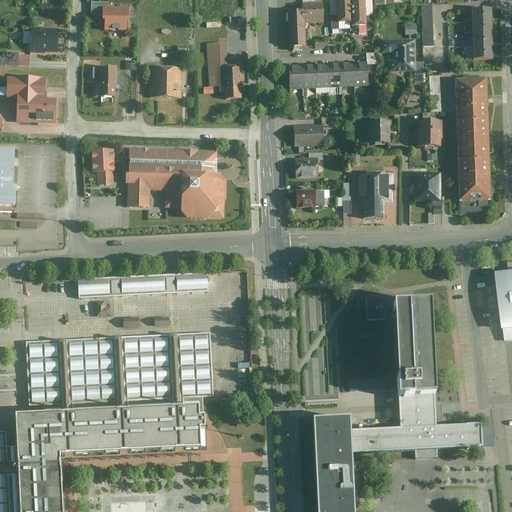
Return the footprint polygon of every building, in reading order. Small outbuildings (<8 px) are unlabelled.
[(352,23),(350,0),(337,0),(339,23),(352,23)] [(366,26),(365,0),(353,0),(354,26),(366,26)] [(289,11),(289,31),(305,30),(305,23),(324,23),(323,2),(303,3),(303,11),(289,11)] [(434,48),(432,7),(422,7),(423,49),(434,48)] [(128,9),(103,9),(102,33),(128,33),(128,9)] [(473,11),(473,23),(493,22),(493,11),(473,11)] [(473,23),(473,35),(493,35),(493,22),(473,23)] [(418,35),(418,25),(407,25),(407,35),(418,35)] [(59,54),(60,29),(32,28),(31,53),(59,54)] [(306,51),(305,30),(289,31),(290,52),(306,51)] [(493,35),(473,35),(473,48),(493,48),(493,35)] [(417,65),(416,39),(382,41),(382,53),(392,53),(393,60),(389,60),(389,73),(415,72),(417,72),(417,65)] [(326,41),(315,41),(315,49),(326,49),(326,41)] [(224,44),(207,45),(209,89),(224,88),(224,84),(220,85),(219,69),(226,68),(224,44)] [(473,48),(473,61),(493,61),(493,48),(473,48)] [(6,54),(6,66),(32,66),(32,54),(6,54)] [(366,62),(353,63),(354,87),(368,86),(366,62)] [(341,64),(342,87),(354,87),(353,63),(341,64)] [(341,64),(328,65),(329,88),(342,87),(341,64)] [(424,64),(417,65),(417,72),(415,72),(416,85),(424,85),(424,64)] [(315,65),(302,66),(303,90),(316,89),(315,65)] [(315,65),(316,89),(329,88),(328,65),(315,65)] [(302,66),(289,66),(290,90),(303,90),(302,66)] [(226,68),(219,69),(220,85),(224,84),(224,88),(225,101),(241,100),(240,83),(244,83),(243,67),(226,68)] [(182,99),(182,69),(150,68),(149,98),(182,99)] [(89,69),(89,79),(95,79),(95,82),(100,82),(100,97),(115,98),(115,87),(117,87),(117,70),(89,69)] [(440,77),(430,78),(432,113),(442,112),(440,77)] [(488,79),(457,80),(459,120),(490,119),(488,79)] [(47,88),(20,87),(18,122),(57,124),(59,100),(47,100),(47,88)] [(490,119),(459,120),(460,161),(491,159),(490,119)] [(391,144),(391,121),(369,121),(369,144),(391,144)] [(443,147),(443,121),(416,121),(416,147),(443,147)] [(323,126),(294,127),(295,148),(324,147),(323,126)] [(217,152),(128,148),(126,209),(149,209),(150,192),(165,192),(164,209),(180,210),(180,213),(187,219),(225,220),(227,183),(221,175),(216,175),(217,152)] [(0,206),(14,208),(15,151),(0,150),(0,206)] [(92,153),(93,173),(98,173),(112,172),(113,172),(112,152),(108,152),(108,150),(96,151),(96,153),(92,153)] [(295,160),(296,180),(319,179),(318,159),(295,160)] [(491,159),(460,161),(461,215),(490,215),(490,201),(493,201),(491,159)] [(98,173),(99,186),(112,185),(112,172),(98,173)] [(394,202),(394,173),(357,174),(357,202),(362,202),(362,206),(364,206),(364,220),(386,220),(386,202),(394,202)] [(442,202),(442,173),(415,174),(416,202),(442,202)] [(339,198),(340,207),(345,207),(346,215),(353,214),(352,184),(344,184),(345,198),(339,198)] [(297,192),(297,209),(326,208),(325,191),(297,192)] [(495,274),(505,338),(511,336),(511,261),(509,262),(510,272),(495,274)] [(115,279),(78,281),(79,298),(208,293),(208,276),(171,277),(115,279)] [(366,300),(368,323),(388,321),(386,298),(366,300)] [(140,304),(125,305),(126,328),(142,327),(140,304)] [(401,432),(351,435),(352,456),(417,452),(418,460),(438,459),(438,452),(485,450),(483,429),(439,432),(432,304),(411,305),(395,306),(396,321),(399,389),(401,432)] [(113,317),(114,306),(99,306),(98,316),(113,317)] [(59,511),(57,462),(201,454),(200,433),(206,433),(205,421),(200,422),(199,398),(213,398),(210,336),(27,345),(29,420),(12,420),(13,449),(6,450),(5,436),(0,436),(0,511),(59,511)] [(355,511),(352,456),(351,435),(351,423),(313,425),(317,511),(355,511)]
